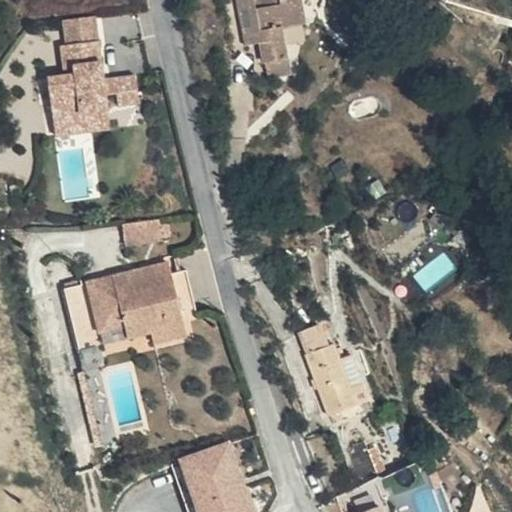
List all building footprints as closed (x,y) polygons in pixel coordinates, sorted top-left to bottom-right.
[(323,31),(318,0),(297,0),(298,4),(277,7),(275,0),(241,0),(247,40),(264,37),(272,83),(302,79),(295,34),(323,31)] [(53,75),(57,121),(86,118),(85,111),(111,109),(110,96),(122,95),(120,80),(107,81),(100,15),(68,18),(71,42),(65,43),(68,73),(53,75)] [(140,78),(120,80),(123,107),(143,105),(140,78)] [(57,121),(58,133),(112,128),(111,109),(85,111),(86,118),(57,121)] [(155,240),(152,220),(128,223),(130,243),(155,240)] [(90,280),(102,328),(128,322),(130,334),(154,328),(152,318),(185,310),(174,269),(172,259),(153,263),(156,275),(144,278),(141,267),(90,280)] [(153,263),(141,267),(144,278),(156,275),(153,263)] [(185,310),(198,307),(188,266),(174,269),(185,310)] [(185,310),(152,318),(154,328),(156,338),(189,329),(185,310)] [(128,322),(102,328),(105,340),(130,334),(128,322)] [(340,364),(329,339),(301,348),(309,367),(333,423),(360,411),(374,405),(353,358),(340,364)] [(182,455),(201,511),(260,511),(234,437),(182,455)] [(400,511),(444,511),(435,466),(405,472),(408,490),(397,492),(400,511)] [(392,511),(384,479),(347,488),(352,511),(392,511)]
